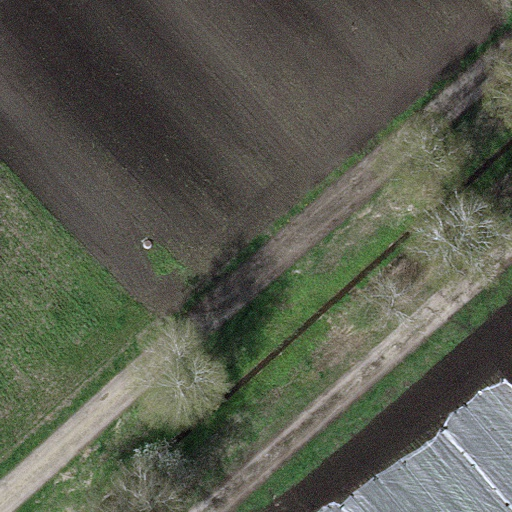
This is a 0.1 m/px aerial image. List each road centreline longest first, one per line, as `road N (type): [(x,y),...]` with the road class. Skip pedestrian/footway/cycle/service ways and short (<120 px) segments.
road 1 (track): [(511,60),(1,511)]
road 2 (track): [(511,230),(191,511)]
